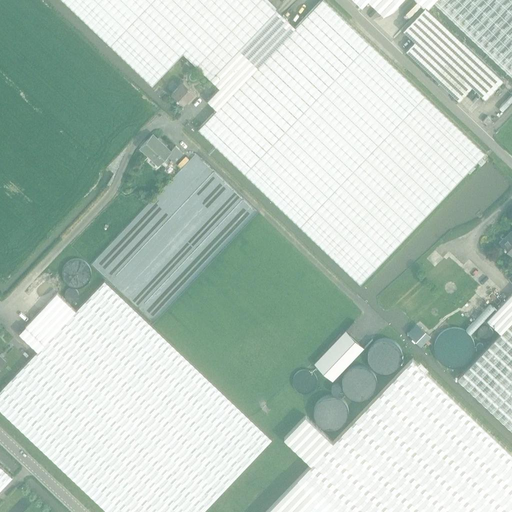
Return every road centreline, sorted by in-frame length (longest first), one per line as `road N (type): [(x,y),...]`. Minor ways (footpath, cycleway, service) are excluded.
road 1 (unclassified): [(0,306),(115,188),(134,146),(163,118),(378,323)]
road 2 (unclassified): [(340,0),(511,162)]
